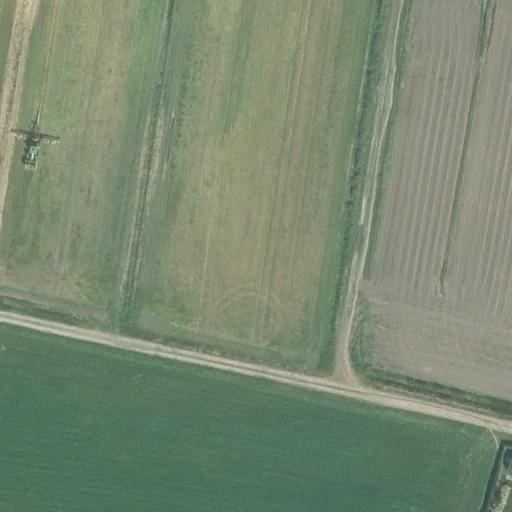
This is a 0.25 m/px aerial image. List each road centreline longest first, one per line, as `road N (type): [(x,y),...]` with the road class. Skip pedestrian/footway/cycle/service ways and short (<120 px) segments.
road 1 (track): [(337,387),(399,0)]
road 2 (track): [(337,387),(0,313)]
road 3 (track): [(497,424),(337,387)]
